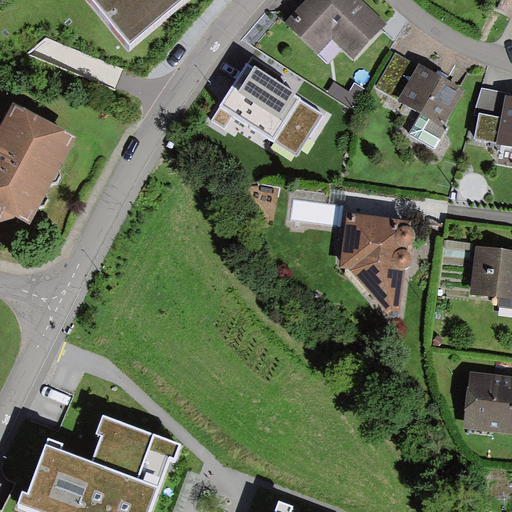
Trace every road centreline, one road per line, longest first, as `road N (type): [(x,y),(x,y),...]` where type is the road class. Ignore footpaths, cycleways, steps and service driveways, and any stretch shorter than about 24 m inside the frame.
road 1 (residential): [(252,0),(141,152),(59,304)]
road 2 (residential): [(59,304),(0,427)]
road 3 (residential): [(511,62),(440,32),(401,0)]
